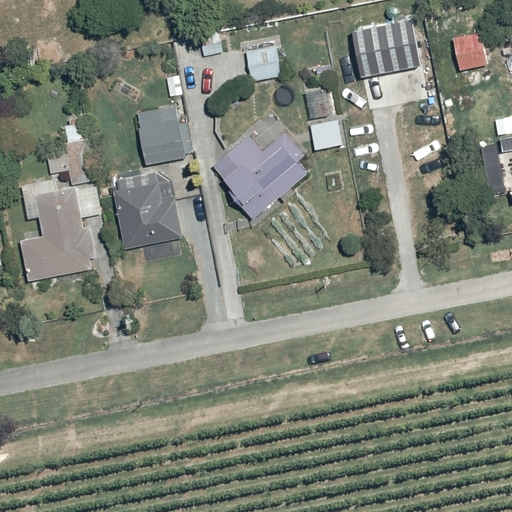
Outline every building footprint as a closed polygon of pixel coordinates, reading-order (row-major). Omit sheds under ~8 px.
[(414,15),(353,27),(363,76),(424,64),(414,15)] [(458,33),(464,66),(491,61),(486,28),(458,33)] [(282,75),(277,44),(247,49),(251,80),(282,75)] [(179,71),(166,73),(170,94),(183,92),(179,71)] [(127,77),(121,90),(138,100),(145,87),(127,77)] [(338,118),(329,119),(324,87),(308,89),(313,122),(311,122),(315,147),(342,143),(338,118)] [(192,153),(185,101),(146,107),(153,159),(192,153)] [(213,169),(254,221),(308,176),(298,164),(306,157),(286,134),(263,153),(250,137),(213,169)] [(113,192),(123,250),(182,240),(174,197),(161,199),(159,183),(113,192)] [(89,260),(75,188),(34,196),(43,238),(19,242),(28,282),(92,271),(89,260)]
